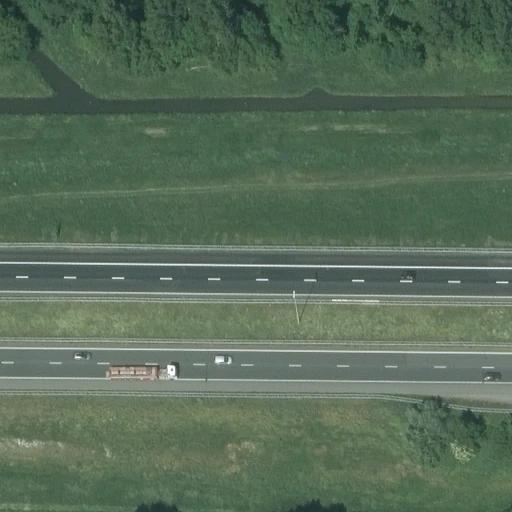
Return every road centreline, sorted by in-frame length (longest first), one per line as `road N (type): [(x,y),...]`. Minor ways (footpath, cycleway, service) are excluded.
road 1 (motorway): [(511,283),(0,277)]
road 2 (motorway): [(0,363),(511,369)]
